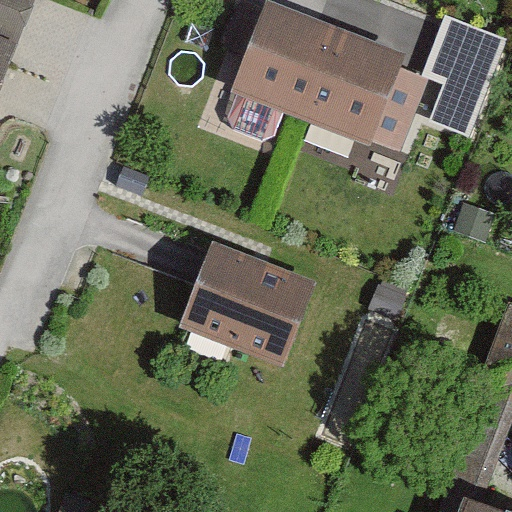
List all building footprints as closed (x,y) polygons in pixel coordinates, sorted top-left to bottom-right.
[(0,0),(0,33),(18,40),(33,0),(0,0)] [(426,62),(265,2),(231,93),(391,154),(426,62)] [(510,39),(448,12),(428,76),(449,88),(439,119),(470,135),(510,39)] [(0,33),(0,87),(18,40),(0,33)] [(454,230),(486,241),(496,213),(464,202),(454,230)] [(314,285),(222,250),(187,340),(279,375),(314,285)] [(511,309),(508,309),(486,385),(511,392),(511,309)] [(59,511),(113,511),(114,510),(66,493),(59,511)]
